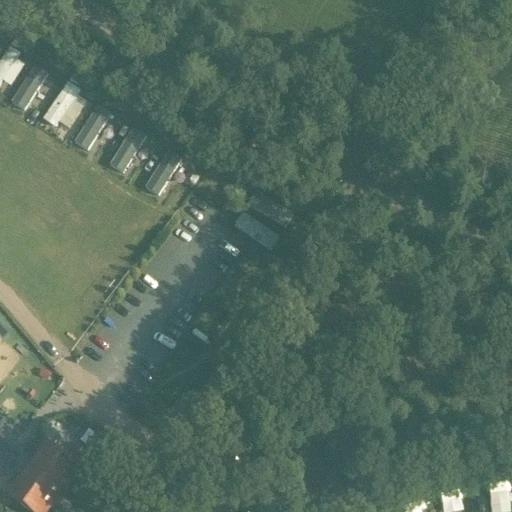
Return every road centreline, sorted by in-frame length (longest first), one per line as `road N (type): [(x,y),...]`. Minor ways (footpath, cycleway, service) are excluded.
road 1 (unclassified): [(125,511),(372,180)]
road 2 (unclassified): [(372,180),(66,0)]
road 3 (unclassified): [(372,180),(496,0)]
road 4 (unclassified): [(511,252),(372,180)]
